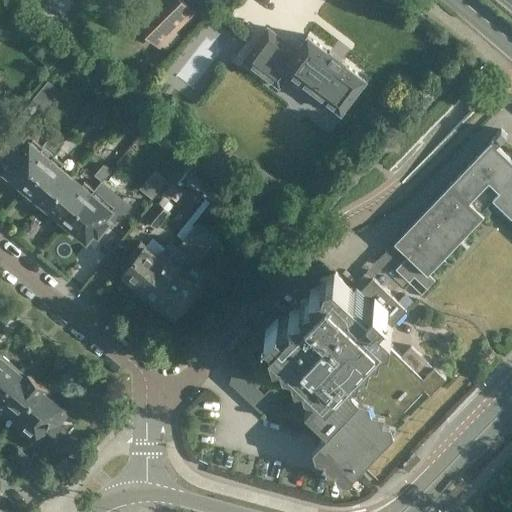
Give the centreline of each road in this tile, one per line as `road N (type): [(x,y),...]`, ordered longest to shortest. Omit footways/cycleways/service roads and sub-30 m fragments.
road 1 (residential): [(338,223),(204,363),(148,403)]
road 2 (residential): [(148,403),(140,369),(0,253)]
road 3 (primary): [(511,385),(388,511)]
road 4 (primary): [(421,511),(511,422)]
